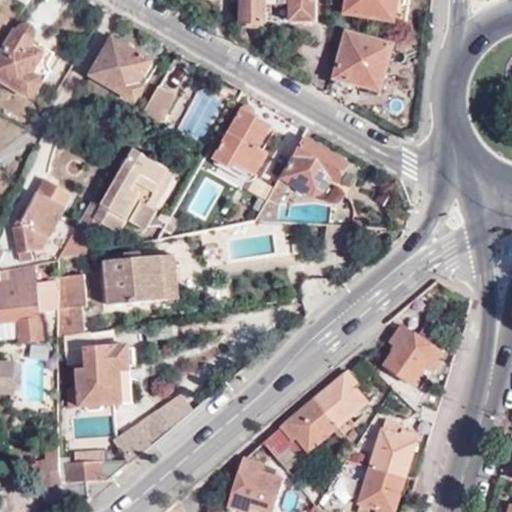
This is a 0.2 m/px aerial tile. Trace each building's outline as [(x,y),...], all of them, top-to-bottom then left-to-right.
[(243,0),(245,21),(265,23),(265,3),(292,3),(291,0),(243,0)] [(323,24),(322,0),(295,0),(297,25),(323,24)] [(396,22),(398,0),(349,0),(347,14),(396,22)] [(0,53),(0,79),(29,97),(33,94),(40,83),(39,78),(30,72),(44,48),(31,40),(36,30),(22,22),(17,30),(13,31),(0,53)] [(382,89),(393,44),(348,32),(336,77),(382,89)] [(112,38),(91,75),(112,88),(137,102),(159,65),(112,38)] [(112,88),(91,75),(84,87),(104,99),(112,88)] [(172,93),(157,85),(142,112),(156,119),(172,93)] [(259,149),(272,127),(253,115),(252,111),(247,108),(243,111),(215,157),(232,168),(235,163),(256,174),(268,155),(259,149)] [(307,140),(283,178),(291,182),(314,196),(323,193),(330,196),(349,165),(307,140)] [(58,257),(83,252),(101,222),(119,233),(126,221),(144,231),(155,211),(148,206),(167,172),(169,169),(134,149),(101,205),(91,200),(59,256),(58,257)] [(148,206),(155,211),(175,176),(167,172),(148,206)] [(283,178),(280,176),(265,201),(276,206),(291,182),(283,178)] [(40,249),(63,209),(36,194),(17,227),(11,228),(18,262),(31,259),(30,251),(40,249)] [(265,201),(253,220),(274,222),(276,206),(265,201)] [(355,253),(360,227),(325,225),(321,251),(355,253)] [(163,257),(167,299),(179,298),(174,256),(163,257)] [(143,259),(123,262),(104,264),(108,306),(167,299),(163,257),(143,259)] [(30,266),(0,271),(0,324),(17,322),(21,344),(45,340),(45,336),(47,335),(46,328),(43,329),(41,310),(37,282),(32,282),(30,266)] [(58,310),(79,308),(83,308),(81,276),(58,278),(58,310)] [(305,278),(304,299),(333,301),(334,279),(305,278)] [(55,280),(37,282),(41,310),(55,308),(55,280)] [(59,339),(82,335),(79,308),(58,310),(59,339)] [(433,371),(445,353),(404,327),(392,344),(398,349),(385,367),(415,385),(426,367),(433,371)] [(70,405),(124,403),(123,368),(132,368),(130,345),(117,346),(116,329),(91,333),(91,339),(69,340),(70,359),(91,358),(91,370),(81,370),(82,389),(69,389),(70,405)] [(0,392),(12,393),(12,361),(0,360),(0,392)] [(348,372),(317,400),(341,429),(370,403),(365,398),(369,394),(361,383),(359,384),(348,372)] [(341,429),(317,400),(265,446),(278,460),(292,449),(295,452),(300,448),(308,458),(341,429)] [(171,427),(156,409),(136,425),(151,443),(171,427)] [(372,466),(406,477),(419,437),(403,432),(404,428),(381,421),(378,429),(383,431),(372,466)] [(59,463),(59,444),(45,446),(47,460),(39,460),(30,465),(39,486),(60,483),(60,481),(59,481),(59,463)] [(300,448),(295,452),(303,462),(308,458),(300,448)] [(288,481),(285,480),(266,474),(268,466),(248,460),(233,508),(244,511),(254,511),(256,507),(271,511),(278,511),(288,482),(288,481)] [(111,480),(132,463),(67,463),(68,481),(111,480)] [(395,511),(406,477),(372,466),(360,504),(379,509),(379,511),(395,511)] [(358,485),(336,475),(326,490),(331,496),(350,503),(358,485)] [(184,511),(175,501),(162,511),(184,511)]
